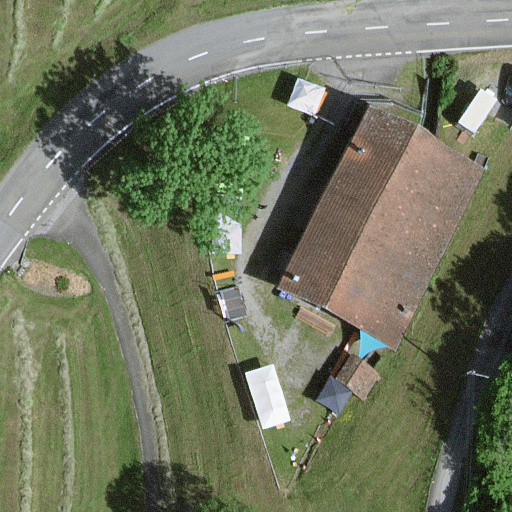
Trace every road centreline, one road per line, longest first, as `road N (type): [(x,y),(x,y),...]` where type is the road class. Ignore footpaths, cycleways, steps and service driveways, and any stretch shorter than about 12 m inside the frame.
road 1 (secondary): [(511,19),(306,32),(191,57),(106,105),(0,228)]
road 2 (track): [(347,29),(342,93),(256,245),(251,271),(258,323),(290,359)]
road 3 (unclassified): [(511,299),(476,380),(441,511)]
